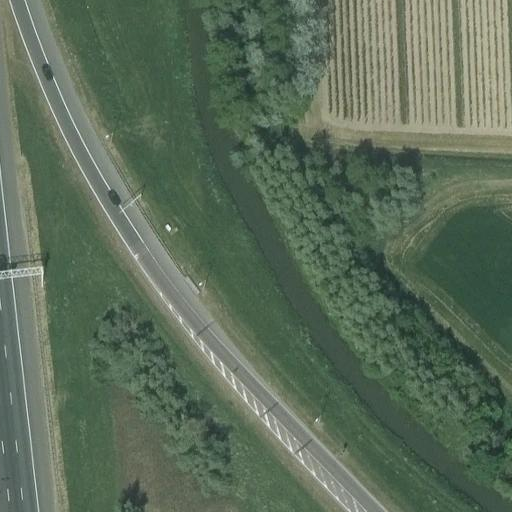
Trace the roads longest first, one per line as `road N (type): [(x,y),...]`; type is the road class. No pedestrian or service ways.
road 1 (motorway): [(376,511),(207,337),(141,252),(52,94),(19,0)]
road 2 (motorway): [(18,511),(0,354)]
